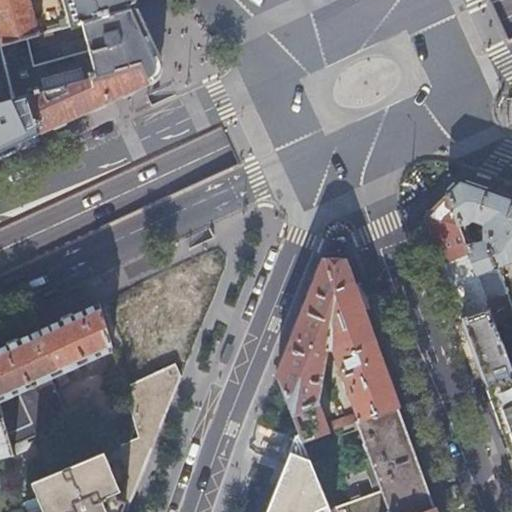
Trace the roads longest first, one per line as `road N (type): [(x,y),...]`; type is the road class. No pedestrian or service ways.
road 1 (residential): [(323,181),(195,511)]
road 2 (tertiary): [(487,511),(367,185)]
road 3 (primary): [(0,294),(294,165)]
road 4 (primary): [(229,145),(502,20)]
road 5 (primary): [(262,87),(0,207)]
road 6 (primary): [(0,259),(229,145)]
road 7 (primary): [(229,145),(0,240)]
